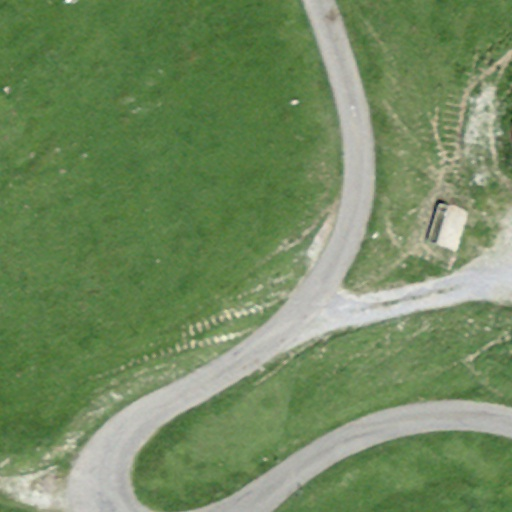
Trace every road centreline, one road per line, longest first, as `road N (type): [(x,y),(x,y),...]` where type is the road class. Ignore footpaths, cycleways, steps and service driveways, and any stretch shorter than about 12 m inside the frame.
road 1 (track): [(105,511),(96,497),(102,458),(122,427),(229,367),(274,329),(314,291),(355,214),(360,144),(320,0)]
road 2 (track): [(511,420),(462,409),(359,429),(291,469),(240,511)]
